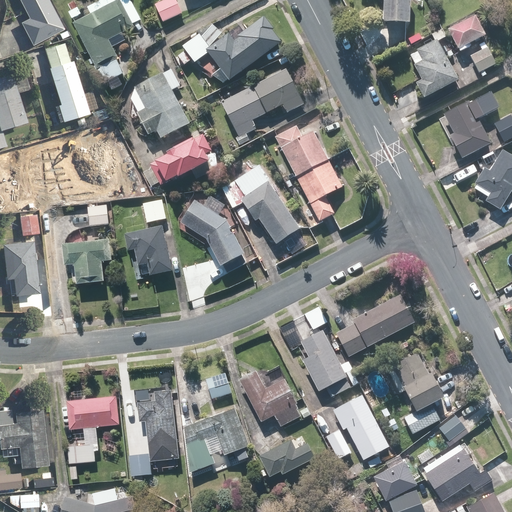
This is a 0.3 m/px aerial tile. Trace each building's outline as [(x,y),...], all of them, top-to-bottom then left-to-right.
[(20,0),(30,18),(21,23),(34,47),(65,30),(49,0),(20,0)] [(142,21),(132,2),(131,1),(130,1),(130,0),(129,0),(120,0),(117,2),(115,0),(103,0),(88,8),(92,15),(87,18),(75,24),(111,93),(123,87),(119,79),(125,76),(117,61),(120,60),(113,48),(126,41),(123,34),(136,28),(134,25),(142,21)] [(176,0),(165,0),(155,6),(164,23),(183,13),(176,0)] [(384,0),(385,1),(384,23),(411,25),(411,0),(384,0)] [(71,12),(68,13),(72,20),(82,15),(74,1),(68,5),(71,12)] [(213,24),(201,37),(199,35),(183,48),(186,51),(179,57),(186,66),(193,60),(196,64),(209,53),(221,68),(222,69),(212,76),(226,85),(230,81),(232,82),(283,43),(274,31),(276,30),(265,16),(244,32),(240,26),(212,47),(211,46),(223,34),(213,24)] [(476,16),(449,30),(459,50),(486,37),(476,16)] [(423,81),(417,84),(425,99),(460,81),(439,40),(410,55),(423,81)] [(71,63),(65,43),(46,49),(62,105),(59,106),(64,122),(71,120),(91,115),(90,111),(98,108),(93,91),(84,94),(75,62),(71,63)] [(488,47),(470,57),(479,74),(497,64),(488,47)] [(192,125),(173,91),(181,87),(172,69),(164,73),(135,89),(132,100),(151,135),(158,132),(163,140),(173,135),(175,138),(183,134),(181,131),(192,125)] [(29,123),(20,93),(31,90),(25,70),(13,74),(0,77),(0,123),(1,128),(2,131),(29,123)] [(287,70),(222,104),(239,136),(236,138),(241,147),(251,141),(248,135),(258,129),(254,121),(284,106),(288,114),(306,105),(301,96),(287,70)] [(492,91),(468,105),(467,102),(443,116),(451,129),(447,131),(463,160),(492,144),(479,121),(502,108),(492,91)] [(511,116),(511,115),(494,125),(505,144),(511,139),(511,116)] [(112,118),(103,124),(111,137),(120,130),(112,118)] [(276,138),(311,205),(321,222),(336,214),(327,196),(344,187),(314,132),(304,137),(298,126),(276,138)] [(201,136),(198,131),(191,135),(193,139),(167,153),(169,156),(151,166),(157,176),(163,187),(180,178),(181,179),(212,163),(207,154),(212,151),(205,137),(203,134),(201,136)] [(34,153),(35,173),(49,172),(50,193),(86,191),(84,150),(34,153)] [(511,155),(503,150),(490,171),(485,168),(473,189),(481,194),(479,199),(501,212),(511,193),(511,155)] [(278,246),(283,242),(292,256),(308,245),(298,232),(301,229),(269,182),(271,181),(260,165),(222,192),(234,210),(244,203),(256,221),(259,219),(278,246)] [(113,167),(97,170),(101,200),(118,198),(113,167)] [(227,220),(220,216),(226,206),(210,196),(204,206),(195,201),(181,224),(206,239),(222,268),(224,267),(228,274),(247,264),(242,257),(246,255),(227,220)] [(163,200),(143,204),(148,224),(168,220),(163,200)] [(108,205),(88,206),(89,227),(110,225),(108,205)] [(38,214),(21,216),(23,236),(40,234),(38,214)] [(137,250),(140,267),(142,276),(151,274),(151,277),(173,272),(164,226),(125,234),(129,252),(137,250)] [(67,265),(75,264),(77,285),(105,282),(104,263),(113,262),(113,257),(112,240),(65,244),(67,265)] [(4,244),(7,279),(15,279),(16,296),(40,294),(37,242),(4,244)] [(356,324),(337,333),(349,357),(416,323),(401,295),(353,319),(356,324)] [(319,307),(305,314),(309,322),(323,315),(319,307)] [(319,392),(327,388),(332,397),(351,387),(346,377),(348,376),(323,330),(301,341),(309,358),(303,361),(319,392)] [(441,420),(433,403),(446,397),(433,372),(429,374),(418,352),(393,365),(416,410),(404,416),(413,434),(441,420)] [(303,416),(304,419),(312,415),(304,400),(298,403),(285,379),(266,389),(257,371),(240,380),(262,422),(275,415),(281,427),(303,416)] [(226,373),(206,380),(213,400),(232,393),(226,373)] [(150,453),(151,462),(180,458),(172,390),(155,391),(156,400),(138,402),(140,422),(147,422),(150,453)] [(333,411),(343,430),(348,428),(364,460),(390,447),(363,395),(333,411)] [(96,462),(95,451),(99,451),(97,427),(120,425),(117,396),(68,400),(71,429),(84,428),(85,445),(69,447),(70,464),(96,462)] [(250,446),(236,407),(184,427),(190,473),(216,463),(207,439),(217,435),(225,456),(236,451),(238,458),(248,455),(245,448),(250,446)] [(0,410),(0,448),(20,447),(21,467),(48,465),(45,410),(13,412),(13,409),(0,410)] [(476,413),(465,422),(473,432),(484,422),(476,413)] [(455,415),(439,428),(450,441),(466,428),(455,415)] [(339,429),(326,436),(339,459),(352,452),(339,429)] [(308,443),(295,449),(291,439),(259,454),(270,477),(282,471),(284,474),(316,459),(308,443)] [(486,469),(481,473),(461,443),(422,469),(444,501),(470,484),(475,492),(493,480),(486,469)] [(151,462),(150,453),(129,455),(131,476),(152,474),(151,462)] [(405,461),(375,476),(387,501),(417,485),(405,461)] [(6,474),(5,468),(0,468),(0,489),(22,488),(21,472),(6,474)] [(66,497),(62,511),(138,511),(134,496),(118,500),(115,488),(93,493),(96,506),(66,497)] [(425,511),(417,490),(390,501),(394,511),(425,511)] [(23,511),(39,511),(39,493),(11,495),(12,508),(23,507),(23,511)] [(504,511),(495,493),(466,508),(468,511),(504,511)]
